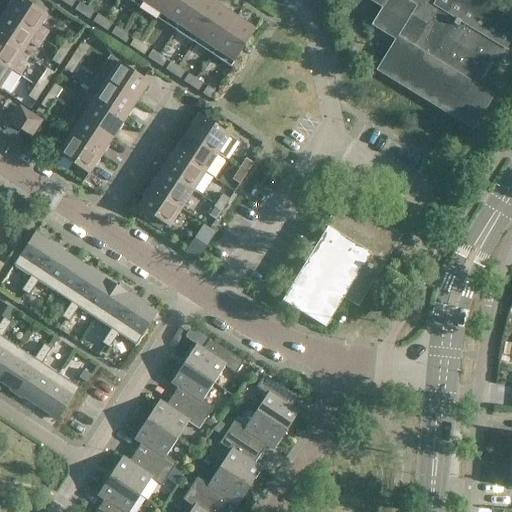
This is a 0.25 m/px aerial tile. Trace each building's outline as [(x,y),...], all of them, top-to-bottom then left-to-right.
[(13,0),(4,14),(34,34),(47,15),(44,13),(50,3),(46,0),(13,0)] [(143,0),(139,7),(157,19),(169,0),(143,0)] [(169,0),(157,19),(175,31),(195,0),(169,0)] [(210,0),(195,0),(175,31),(194,43),(218,5),(210,0)] [(369,0),(382,8),(371,25),(372,26),(373,24),(396,38),(376,70),(473,130),(494,96),(477,86),(495,57),(501,61),(508,49),(506,48),(511,38),(511,9),(496,0),(369,0)] [(82,14),(87,7),(80,2),(75,10),(82,14)] [(218,5),(194,43),(212,55),(236,17),(218,5)] [(87,7),(82,14),(89,19),(94,12),(87,7)] [(0,20),(0,37),(23,52),(29,42),(37,47),(43,39),(34,34),(4,14),(0,20)] [(100,26),(105,19),(98,14),(93,22),(100,26)] [(236,17),(212,55),(230,66),(255,29),(236,17)] [(105,19),(100,26),(107,31),(112,24),(105,19)] [(118,38),(123,31),(116,26),(111,34),(118,38)] [(123,31),(118,38),(125,43),(130,36),(123,31)] [(0,63),(11,70),(19,75),(24,67),(23,66),(29,56),(23,52),(0,37),(0,63)] [(58,49),(65,54),(72,43),(65,38),(58,49)] [(137,50),(141,43),(134,38),(129,46),(137,50)] [(141,43),(137,50),(144,55),(149,48),(141,43)] [(71,58),(78,63),(85,52),(78,47),(71,58)] [(58,65),(65,54),(58,49),(51,60),(58,65)] [(155,62),(159,55),(152,50),(147,58),(155,62)] [(159,55),(155,62),(162,67),(167,60),(159,55)] [(134,72),(119,62),(110,56),(103,68),(111,73),(106,81),(136,101),(149,82),(143,78),(150,69),(140,62),(134,72)] [(71,73),(78,63),(71,58),(64,68),(71,73)] [(173,74),(178,67),(170,62),(165,69),(173,74)] [(0,86),(11,70),(0,63),(0,86)] [(34,85),(42,90),(53,72),(46,67),(34,85)] [(178,67),(173,74),(180,79),(185,72),(178,67)] [(191,86),(196,79),(188,74),(184,81),(191,86)] [(196,79),(191,86),(198,91),(203,83),(196,79)] [(94,99),(125,119),(136,101),(106,81),(94,99)] [(47,94),(54,99),(61,88),(54,83),(47,94)] [(35,101),(42,90),(34,85),(27,96),(35,101)] [(215,91),(207,86),(202,94),(210,99),(215,91)] [(47,109),(54,99),(47,94),(40,104),(47,109)] [(83,117),(113,137),(125,119),(94,99),(83,117)] [(21,130),(32,113),(20,106),(10,123),(21,130)] [(32,113),(21,130),(32,137),(43,120),(32,113)] [(186,134),(216,153),(229,134),(199,115),(186,134)] [(71,135),(101,155),(113,137),(83,117),(71,135)] [(175,152),(204,171),(216,153),(186,134),(175,152)] [(88,174),(101,155),(71,135),(58,155),(88,174)] [(163,170),(193,189),(204,171),(175,152),(163,170)] [(239,168),(247,174),(254,163),(246,158),(239,168)] [(240,184),(247,174),(239,168),(232,179),(240,184)] [(151,188),(181,208),(193,189),(163,170),(151,188)] [(168,227),(181,208),(151,188),(138,207),(168,227)] [(215,204),(223,209),(230,199),(222,194),(215,204)] [(401,236),(341,200),(324,227),(326,228),(281,301),(325,327),(343,298),(357,307),(401,236)] [(216,221),(223,209),(215,204),(208,216),(216,221)] [(215,233),(203,225),(185,251),(197,259),(215,233)] [(14,249),(21,238),(14,233),(7,244),(14,249)] [(35,233),(28,243),(14,265),(31,276),(22,291),(25,293),(56,246),(35,233)] [(56,246),(25,293),(29,295),(38,281),(55,292),(76,260),(56,246)] [(76,260),(55,292),(71,303),(62,317),(66,319),(96,273),(76,260)] [(116,286),(96,273),(66,319),(69,322),(78,308),(95,319),(116,286)] [(116,286),(95,319),(111,329),(102,343),(106,346),(136,299),(116,286)] [(157,313),(136,299),(106,346),(109,348),(119,334),(136,346),(157,313)] [(7,320),(0,331),(0,375),(18,348),(2,337),(11,323),(7,320)] [(236,374),(244,362),(192,328),(190,329),(186,334),(185,338),(196,345),(184,364),(213,383),(224,366),(236,374)] [(18,348),(0,375),(0,382),(17,393),(48,347),(44,344),(35,358),(18,348)] [(48,347),(17,393),(37,407),(59,374),(42,363),(51,349),(48,347)] [(172,396),(206,419),(213,408),(202,400),(213,383),(184,364),(171,383),(178,387),(172,396)] [(79,378),(84,381),(86,383),(91,375),(84,370),(79,378)] [(80,388),(73,384),(59,374),(37,407),(58,420),(80,388)] [(256,412),(286,431),(298,412),(292,408),(298,398),(264,375),(256,387),(268,395),(256,412)] [(199,430),(206,419),(172,396),(166,405),(159,401),(147,420),(176,439),(187,422),(199,430)] [(273,450),(286,431),(256,412),(245,429),(234,421),(227,432),(261,455),(267,446),(273,450)] [(135,453),(169,475),(176,464),(165,456),(176,439),(147,420),(134,439),(141,443),(135,453)] [(261,455),(227,432),(219,443),(231,451),(220,468),(249,487),(261,468),(255,464),(261,455)] [(162,486),(169,475),(135,453),(129,462),(122,457),(110,476),(139,496),(150,479),(162,486)] [(190,488),(224,511),(230,502),(237,506),(249,487),(220,468),(208,485),(197,477),(190,488)] [(128,511),(139,496),(110,476),(97,495),(104,500),(97,510),(101,511),(128,511)] [(190,511),(223,511),(224,511),(190,488),(182,500),(194,507),(190,511)]
